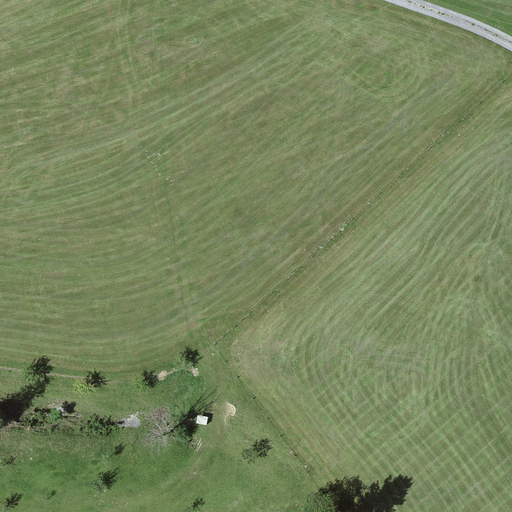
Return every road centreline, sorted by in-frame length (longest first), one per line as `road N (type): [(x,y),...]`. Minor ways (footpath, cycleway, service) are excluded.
road 1 (track): [(187,0),(183,279),(189,318),(220,384),(219,420),(212,452),(193,475),(138,511)]
road 2 (track): [(398,0),(511,46)]
